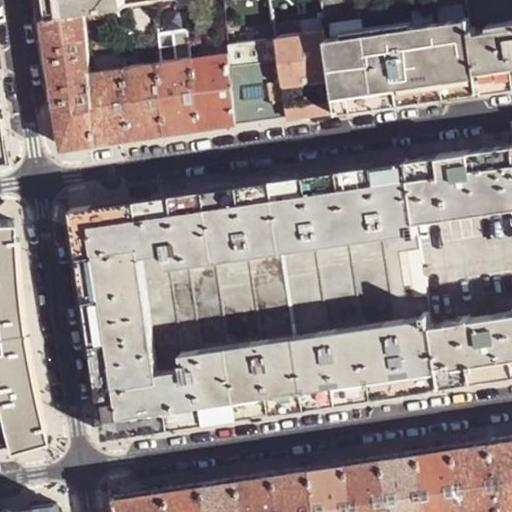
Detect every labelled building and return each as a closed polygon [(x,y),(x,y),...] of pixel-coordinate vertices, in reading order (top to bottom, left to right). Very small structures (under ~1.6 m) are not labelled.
[(48,0),(50,13),(87,9),(121,4),(156,0),(48,0)] [(325,0),(329,22),(341,107),(377,102),(420,95),(404,0),(325,0)] [(404,0),(420,95),(441,92),(483,86),(473,24),(469,0),(404,0)] [(53,58),(91,53),(87,9),(50,13),(45,14),(49,39),(53,58)] [(511,17),(494,20),(495,26),(481,28),(480,23),(473,24),(483,86),(511,82),(511,17)] [(329,22),(279,29),(291,114),(320,110),(341,107),(329,22)] [(269,117),(291,114),(279,29),(230,35),(231,51),(233,61),(240,121),(269,117)] [(230,35),(194,40),(196,56),(231,51),(230,35)] [(194,40),(160,45),(163,60),(196,56),(194,40)] [(124,49),(126,64),(163,60),(160,45),(124,49)] [(225,124),(240,121),(233,61),(231,51),(196,56),(204,127),(225,124)] [(56,80),(58,98),(95,93),(93,69),(91,53),(53,58),(56,80)] [(190,129),(204,127),(196,56),(163,60),(169,131),(190,129)] [(155,133),(169,131),(163,60),(126,64),(134,136),(155,133)] [(120,138),(134,136),(126,64),(93,69),(95,93),(99,141),(120,138)] [(62,119),(66,145),(99,141),(95,93),(58,98),(62,119)] [(408,158),(418,221),(511,208),(511,142),(481,147),(408,158)] [(342,167),(352,230),(418,221),(408,158),(375,162),(342,167)] [(275,177),(283,241),(352,230),(342,167),(309,172),(275,177)] [(209,186),(218,250),(283,241),(275,177),(271,178),(242,182),(209,186)] [(158,226),(161,242),(169,240),(170,249),(172,258),(218,250),(209,186),(199,188),(189,190),(169,193),(173,224),(158,226)] [(173,224),(169,193),(153,195),(158,226),(173,224)] [(153,195),(136,197),(143,244),(161,242),(158,226),(153,195)] [(74,206),(76,223),(81,254),(143,244),(136,197),(74,206)] [(511,208),(418,221),(418,227),(420,236),(430,304),(432,313),(432,318),(511,307),(511,208)] [(143,244),(163,370),(164,378),(189,374),(188,365),(186,357),(186,350),(232,343),(298,333),(365,323),(432,313),(430,304),(409,307),(399,239),(420,236),(418,227),(418,221),(352,230),(283,241),(218,250),(172,258),(170,249),(169,240),(161,242),(143,244)] [(16,223),(0,222),(0,408),(4,426),(11,451),(50,443),(44,414),(26,327),(19,247),(16,223)] [(399,239),(409,307),(430,304),(420,236),(399,239)] [(102,387),(164,378),(163,370),(143,244),(81,254),(88,295),(102,387)] [(511,307),(432,318),(442,384),(472,380),(511,373),(511,307)] [(432,313),(365,323),(366,329),(432,318),(432,313)] [(442,384),(432,318),(366,329),(376,393),(409,389),(442,384)] [(365,323),(298,333),(299,339),(366,329),(365,323)] [(339,399),(376,393),(366,329),(299,339),(309,403),(339,399)] [(298,333),(232,343),(232,350),(299,339),(298,333)] [(276,408),(309,403),(299,339),(232,350),(242,413),(276,408)] [(232,343),(186,350),(186,357),(232,350),(232,343)] [(195,421),(242,413),(232,350),(186,357),(188,365),(189,374),(164,378),(102,387),(106,417),(115,424),(126,432),(195,421)] [(511,511),(511,434),(509,435),(496,437),(506,511),(511,511)] [(472,441),(458,443),(468,511),(506,511),(496,437),(472,441)] [(435,446),(422,448),(432,511),(468,511),(458,443),(435,446)] [(401,451),(387,453),(396,511),(432,511),(422,448),(401,451)] [(359,511),(396,511),(387,453),(365,457),(352,459),(359,511)] [(322,511),(359,511),(352,459),(330,462),(315,464),(322,511)] [(285,511),(322,511),(315,464),(293,468),(279,470),(285,511)] [(243,475),(248,511),(285,511),(279,470),(257,473),(243,475)] [(222,479),(208,481),(212,511),(248,511),(243,475),(222,479)] [(186,485),(172,487),(175,511),(212,511),(208,481),(186,485)] [(119,511),(175,511),(172,487),(140,492),(117,495),(119,511)]
